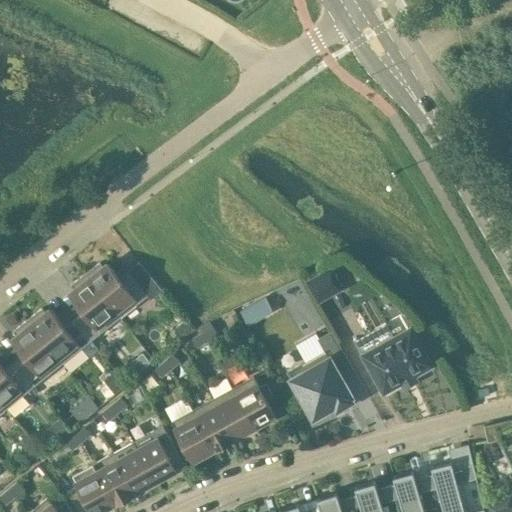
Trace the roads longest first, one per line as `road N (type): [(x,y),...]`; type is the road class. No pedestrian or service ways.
road 1 (residential): [(168,511),(282,467),(511,409)]
road 2 (residential): [(0,285),(267,80)]
road 3 (residential): [(511,264),(418,106)]
road 4 (unclassified): [(267,80),(216,30),(163,0)]
